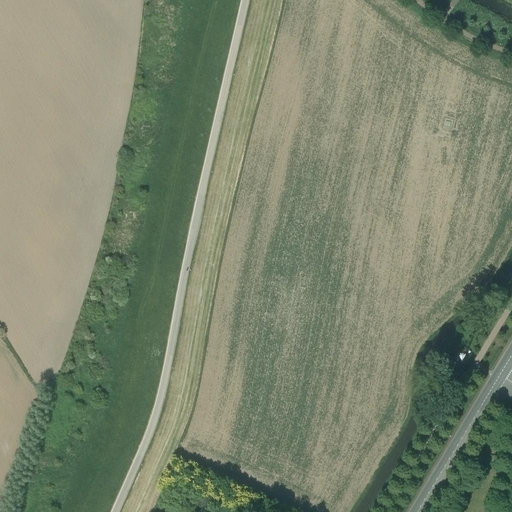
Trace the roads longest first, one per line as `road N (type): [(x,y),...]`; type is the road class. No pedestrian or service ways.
road 1 (unclassified): [(115,511),(161,394),(244,0)]
road 2 (secondary): [(417,511),(497,377)]
